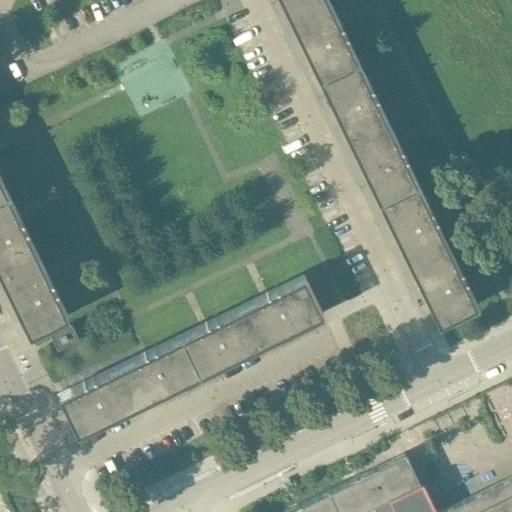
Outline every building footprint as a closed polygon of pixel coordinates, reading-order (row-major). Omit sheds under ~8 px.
[(321,0),(280,0),(288,16),(306,8),(321,0)] [(327,0),(321,0),(306,8),(288,16),(318,77),(356,59),(327,0)] [(386,120),(356,59),(318,77),(348,139),(386,120)] [(416,181),(386,120),(348,139),(378,200),(396,191),(416,181)] [(416,181),(396,191),(378,200),(408,261),(426,252),(446,243),(416,181)] [(7,193),(0,195),(0,271),(17,263),(37,254),(7,193)] [(446,243),(426,252),(408,261),(437,323),(476,304),(446,243)] [(37,254),(17,263),(0,271),(0,276),(28,334),(66,315),(37,254)] [(302,274),(265,292),(242,304),(260,342),(321,313),(302,274)] [(242,304),(205,322),(180,334),(199,372),(260,342),(242,304)] [(70,322),(49,333),(57,350),(79,339),(70,322)] [(180,334),(143,352),(118,364),(137,402),(199,372),(180,334)] [(118,364),(83,381),(57,394),(76,432),(137,402),(118,364)] [(511,511),(511,458),(511,459),(511,460),(511,475),(437,511),(432,511),(404,452),(357,475),(281,511),(511,511)]
